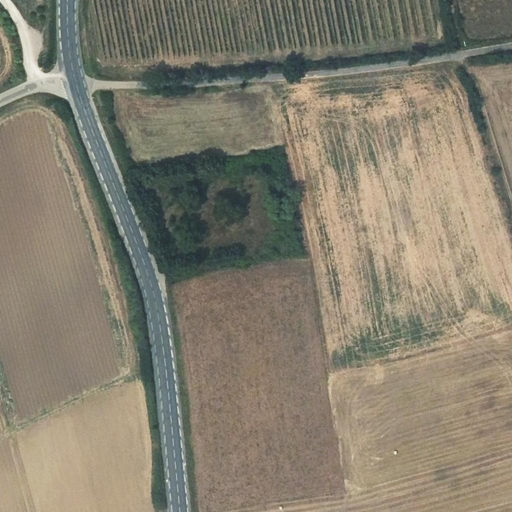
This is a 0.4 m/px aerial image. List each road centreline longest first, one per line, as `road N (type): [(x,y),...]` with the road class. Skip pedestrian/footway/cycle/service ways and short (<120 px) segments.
road 1 (tertiary): [(75,82),(153,298),(181,511)]
road 2 (unclassified): [(511,46),(322,74),(174,85),(75,82)]
